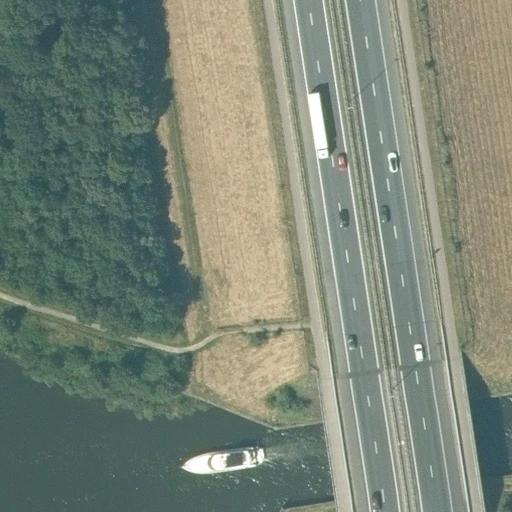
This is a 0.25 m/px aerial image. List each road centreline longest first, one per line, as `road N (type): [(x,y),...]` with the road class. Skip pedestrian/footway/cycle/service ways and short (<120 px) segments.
road 1 (motorway): [(437,511),(359,0)]
road 2 (motorway): [(308,0),(384,511)]
